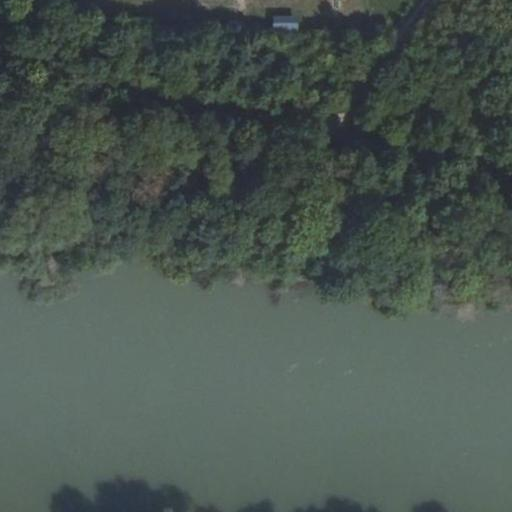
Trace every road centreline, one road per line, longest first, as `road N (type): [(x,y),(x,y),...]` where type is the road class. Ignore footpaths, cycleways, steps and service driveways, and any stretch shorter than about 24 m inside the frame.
road 1 (track): [(333,137),(0,62)]
road 2 (track): [(511,163),(333,137)]
